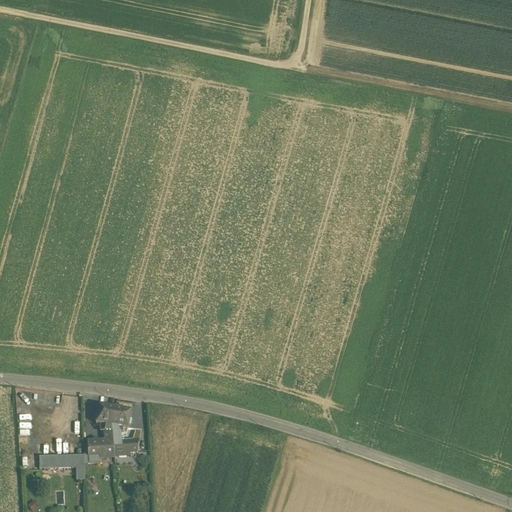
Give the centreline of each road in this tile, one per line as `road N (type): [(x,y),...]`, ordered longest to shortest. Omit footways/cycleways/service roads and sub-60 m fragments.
road 1 (tertiary): [(0,378),(222,409),(511,504)]
road 2 (track): [(284,66),(0,11)]
road 3 (track): [(511,109),(284,66)]
